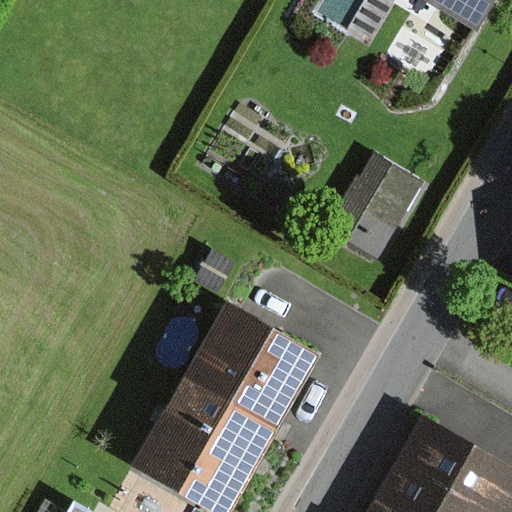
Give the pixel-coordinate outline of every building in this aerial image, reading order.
[(424,0),(479,32),(497,0),(424,0)] [(380,261),(424,182),(374,154),(361,177),(358,176),(327,231),(380,261)] [(206,511),(234,511),(322,355),(228,302),(133,471),(206,511)] [(511,511),(511,466),(424,417),(369,511),(511,511)] [(93,511),(75,501),(68,511),(93,511)]
